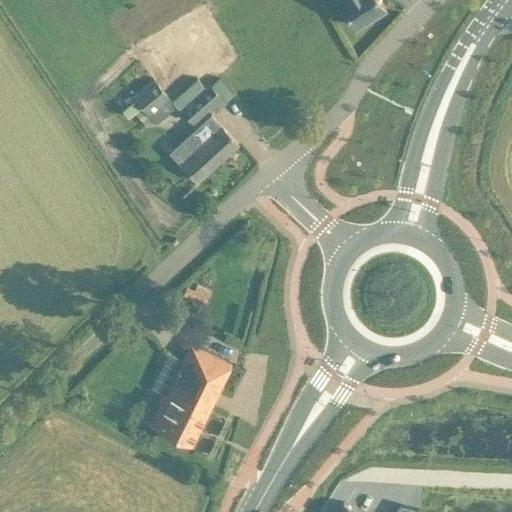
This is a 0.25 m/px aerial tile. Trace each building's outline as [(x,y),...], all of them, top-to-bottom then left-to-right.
[(386,7),(381,0),(341,0),(347,9),(344,11),(351,22),(354,19),(358,25),(386,7)] [(133,95),(156,122),(176,105),(152,78),(133,95)] [(180,107),(193,121),(210,105),(215,110),(226,101),(208,82),(180,107)] [(170,151),(184,166),(197,180),(238,143),(211,113),(170,151)] [(194,289),(186,285),(181,295),(203,306),(208,297),(194,289)] [(149,424),(190,444),(231,362),(190,342),(149,424)] [(361,511),(344,500),(336,511),(418,511),(419,508),(400,504),(394,511),(361,511)]
